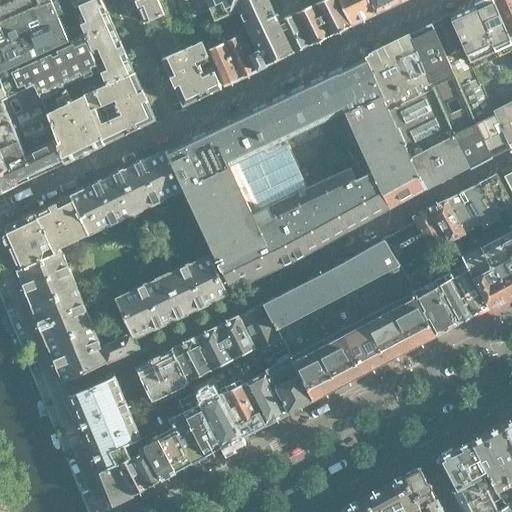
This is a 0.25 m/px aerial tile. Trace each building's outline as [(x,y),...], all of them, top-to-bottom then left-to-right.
[(0,0),(0,22),(51,2),(50,0),(0,0)] [(72,0),(77,11),(83,9),(81,5),(91,0),(72,0)] [(113,25),(106,9),(101,0),(91,0),(81,5),(83,9),(88,20),(82,22),(86,32),(87,35),(113,25)] [(164,13),(157,0),(136,0),(145,22),(146,22),(164,13)] [(350,25),(338,0),(322,0),(278,21),(269,0),(187,0),(194,16),(210,9),(215,21),(240,9),(258,51),(251,53),(258,69),(350,25)] [(363,19),(353,0),(338,0),(350,25),(363,19)] [(376,13),(369,0),(353,0),(363,19),(376,13)] [(401,1),(400,0),(369,0),(376,13),(401,1)] [(511,42),(493,0),(480,0),(473,3),(494,51),(511,42)] [(511,0),(493,0),(511,42),(511,0)] [(0,45),(26,35),(24,30),(57,16),(51,2),(0,22),(0,45)] [(494,51),(473,3),(449,15),(470,63),(494,51)] [(182,49),(164,13),(146,22),(164,57),(182,49)] [(479,82),(471,64),(470,63),(449,15),(432,23),(492,157),(509,148),(493,112),(479,82)] [(0,69),(67,40),(57,16),(24,30),(26,35),(0,45),(0,69)] [(492,157),(432,23),(409,34),(468,166),(469,169),(492,157)] [(134,71),(125,51),(113,25),(87,35),(93,48),(99,46),(109,67),(103,70),(108,83),(134,71)] [(78,80),(102,68),(93,48),(87,35),(86,32),(67,40),(0,69),(0,101),(35,87),(40,98),(57,90),(56,89),(77,79),(78,80)] [(258,69),(251,53),(243,33),(224,42),(239,78),(258,69)] [(468,166),(409,34),(366,56),(426,188),(442,179),(442,178),(449,174),(449,175),(468,166)] [(202,76),(200,73),(204,71),(200,64),(197,65),(195,62),(208,56),(202,41),(182,49),(164,57),(163,58),(184,105),(221,87),(214,71),(202,76)] [(239,78),(224,42),(209,48),(224,84),(239,78)] [(426,188),(366,56),(366,55),(262,104),(166,150),(165,150),(183,188),(231,290),(279,268),(278,268),(280,267),(279,265),(287,262),(287,261),(290,259),(292,261),(294,260),(375,216),(373,214),(367,203),(375,200),(380,211),(388,207),(389,208),(391,207),(426,188)] [(155,119),(143,92),(134,71),(108,83),(95,89),(103,105),(115,99),(117,103),(113,105),(116,112),(120,110),(122,114),(109,120),(117,137),(155,119)] [(58,143),(46,113),(40,98),(35,87),(0,101),(0,192),(65,162),(56,144),(58,143)] [(102,124),(95,109),(103,105),(95,89),(91,91),(89,87),(82,91),(84,95),(71,101),(67,103),(88,151),(117,137),(109,120),(102,124)] [(88,151),(67,103),(71,101),(66,89),(61,91),(63,95),(56,98),(60,106),(46,113),(58,143),(56,144),(65,162),(88,151)] [(511,146),(511,101),(493,112),(509,148),(511,146)] [(121,218),(183,188),(165,150),(164,151),(164,150),(155,155),(143,161),(103,180),(69,196),(85,235),(121,218)] [(511,167),(503,172),(511,189),(511,167)] [(511,219),(511,202),(496,173),(480,181),(500,220),(503,225),(511,219)] [(500,220),(480,181),(463,190),(481,224),(483,229),(500,220)] [(481,224),(463,190),(446,199),(464,233),(481,224)] [(85,235),(69,196),(34,213),(50,252),(61,247),(85,235)] [(464,233),(446,199),(445,199),(444,200),(445,201),(433,207),(429,208),(447,242),(464,233)] [(447,242),(429,208),(427,209),(428,209),(416,216),(416,215),(413,217),(412,217),(411,217),(413,221),(429,251),(447,242)] [(34,213),(6,227),(3,235),(17,268),(50,252),(34,213)] [(511,219),(503,225),(499,227),(511,251),(511,219)] [(429,251),(413,221),(411,222),(411,223),(386,238),(385,237),(384,238),(400,267),(429,251)] [(511,251),(499,227),(479,237),(506,289),(505,289),(508,294),(507,294),(508,295),(511,292),(511,251)] [(506,289),(479,237),(458,248),(488,305),(503,298),(502,291),(505,289),(506,289)] [(416,295),(405,276),(400,267),(384,238),(382,239),(383,239),(361,252),(360,251),(359,252),(359,253),(336,266),(335,265),(334,266),(334,267),(311,279),(310,278),(308,279),(309,280),(287,291),(286,290),(284,291),(285,292),(274,298),(273,297),(272,298),(265,302),(265,301),(262,303),(242,314),(241,314),(240,314),(256,346),(255,347),(260,357),(285,344),(289,351),(293,360),(318,347),(342,334),(362,372),(387,359),(367,321),(391,308),(416,295)] [(77,286),(69,266),(61,247),(50,252),(17,268),(33,306),(77,286)] [(488,305),(458,248),(442,257),(451,273),(452,273),(473,313),(488,305)] [(228,293),(211,254),(168,274),(186,312),(197,307),(198,308),(207,304),(206,303),(228,293)] [(473,313),(452,273),(451,273),(442,257),(427,265),(438,284),(457,322),(473,313)] [(457,322),(438,284),(431,288),(421,268),(405,276),(416,295),(436,333),(457,322)] [(186,312),(168,274),(115,298),(130,332),(133,337),(155,327),(164,323),(175,318),(186,313),(186,312)] [(92,324),(77,286),(33,306),(39,321),(42,320),(45,327),(42,328),(48,344),(92,324)] [(436,333),(416,295),(391,308),(411,346),(436,333)] [(411,346),(391,308),(367,321),(387,359),(411,346)] [(256,346),(240,314),(239,315),(240,315),(238,316),(238,315),(217,326),(233,358),(255,347),(256,346)] [(115,358),(138,347),(133,337),(130,332),(101,346),(92,324),(48,344),(64,382),(108,361),(115,358)] [(233,358),(217,326),(195,337),(211,369),(233,358)] [(362,372),(342,334),(318,347),(338,385),(362,372)] [(211,369),(195,337),(173,348),(188,380),(211,369)] [(338,385),(318,347),(293,360),(313,398),(338,385)] [(188,380),(173,348),(136,366),(152,399),(166,392),(168,395),(176,391),(174,388),(189,381),(188,380)] [(313,398),(293,360),(289,351),(264,364),(267,369),(288,411),(313,398)] [(288,411),(267,369),(244,381),(266,423),(288,411)] [(135,425),(115,376),(70,395),(90,445),(135,425)] [(266,423),(244,381),(221,394),(243,435),(266,423)] [(221,446),(199,404),(193,392),(184,397),(190,408),(189,408),(194,418),(196,417),(198,420),(190,424),(206,454),(221,446)] [(243,435),(221,394),(221,393),(199,404),(221,446),(243,435)] [(152,424),(167,416),(163,408),(148,416),(149,419),(152,424)] [(206,454),(190,424),(184,411),(168,419),(173,427),(191,462),(206,454)] [(157,435),(152,424),(149,419),(135,425),(140,438),(143,445),(161,478),(176,470),(157,435)] [(511,419),(503,424),(511,440),(511,419)] [(511,440),(503,424),(487,432),(509,475),(511,479),(511,440)] [(125,445),(134,441),(140,438),(135,425),(90,445),(102,472),(118,464),(111,451),(125,445)] [(191,462),(173,427),(157,435),(176,470),(191,462)] [(509,475),(487,432),(471,441),(492,481),(497,490),(505,486),(501,479),(509,475)] [(161,478),(143,445),(140,438),(134,441),(140,452),(131,456),(147,486),(161,478)] [(492,481),(471,441),(456,449),(473,480),(476,478),(483,475),(488,483),(492,481)] [(147,486),(131,456),(125,445),(111,451),(118,464),(133,493),(147,486)] [(473,480),(456,449),(437,458),(454,490),(473,480)] [(133,493),(118,464),(102,472),(114,503),(133,493)] [(436,499),(421,468),(405,476),(420,506),(436,499)] [(423,511),(420,506),(405,476),(365,498),(372,511),(423,511)] [(492,511),(500,508),(492,494),(497,491),(497,490),(492,481),(488,483),(481,487),(476,478),(473,480),(454,490),(465,511),(492,511)] [(372,511),(365,498),(345,509),(346,511),(372,511)] [(442,511),(436,499),(420,506),(423,511),(442,511)]
